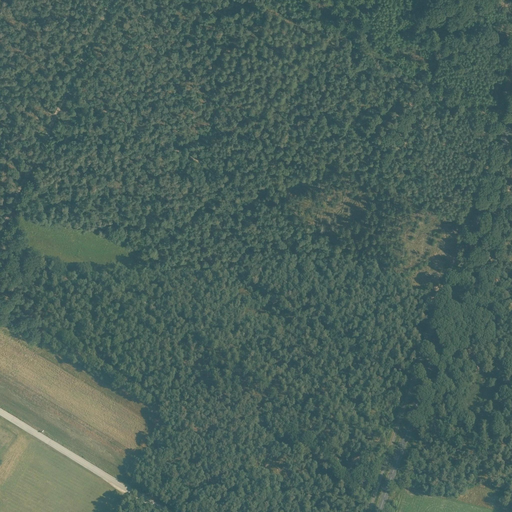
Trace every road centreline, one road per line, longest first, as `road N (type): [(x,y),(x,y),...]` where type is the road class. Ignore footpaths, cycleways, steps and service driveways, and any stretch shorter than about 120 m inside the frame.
road 1 (secondary): [(380,511),(511,119)]
road 2 (track): [(110,0),(0,229)]
road 3 (unclassified): [(163,511),(0,410)]
